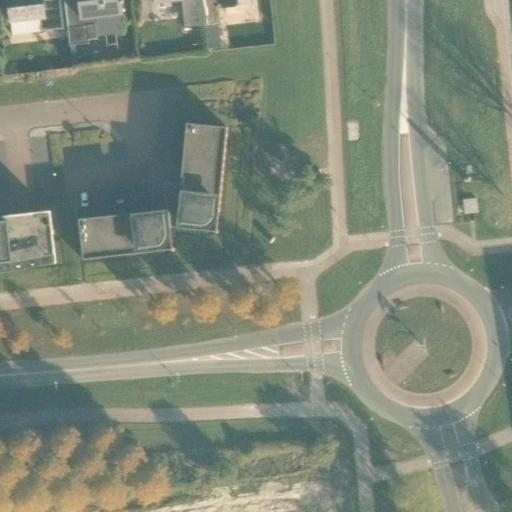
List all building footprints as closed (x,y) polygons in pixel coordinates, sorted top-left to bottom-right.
[(61,0),(45,2),(44,0),(8,0),(12,24),(41,21),(43,33),(65,30),(61,0)] [(65,0),(71,46),(90,44),(89,40),(98,39),(95,19),(123,16),(121,0),(65,0)] [(205,27),(202,0),(196,0),(191,1),(191,0),(155,0),(156,6),(183,3),(186,29),(205,27)] [(202,0),(205,27),(222,25),(220,12),(254,7),(252,0),(202,0)] [(222,49),(220,37),(208,38),(209,50),(222,49)] [(218,234),(227,145),(228,129),(188,125),(182,185),(178,185),(173,186),(170,188),(167,192),(167,196),(169,211),(80,221),(84,261),(174,251),(171,229),(172,229),(218,234)] [(478,213),(477,200),(463,201),(465,215),(468,215),(469,224),(475,223),(474,214),(478,213)] [(0,270),(57,264),(51,212),(0,218),(0,270)]
